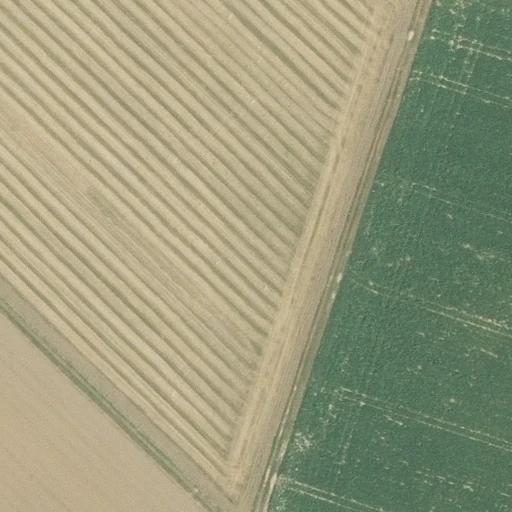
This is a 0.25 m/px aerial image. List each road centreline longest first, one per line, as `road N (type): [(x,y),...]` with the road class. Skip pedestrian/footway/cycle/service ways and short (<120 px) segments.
road 1 (track): [(427,0),(262,511)]
road 2 (track): [(208,511),(0,309)]
